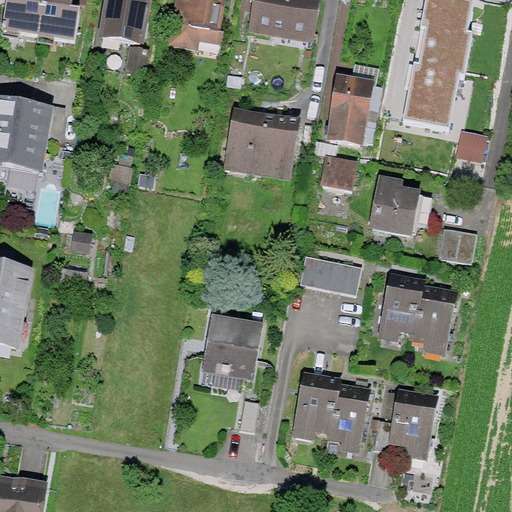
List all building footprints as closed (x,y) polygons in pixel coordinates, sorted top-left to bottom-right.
[(36,41),(42,0),(7,0),(2,36),(36,41)] [(71,0),(42,0),(36,41),(73,48),(78,20),(68,19),(71,0)] [(147,4),(124,0),(108,0),(101,43),(140,49),(147,4)] [(226,0),(223,0),(177,0),(171,37),(174,38),(172,48),(198,54),(200,46),(222,51),(224,40),(219,39),(226,0)] [(319,5),(294,0),(257,0),(249,37),(273,43),(274,38),(310,46),(319,5)] [(471,0),(424,0),(420,25),(426,26),(419,63),(413,62),(402,118),(448,127),(458,72),(464,73),(472,32),(466,31),(471,0)] [(145,58),(130,56),(128,77),(143,78),(145,58)] [(371,89),(339,84),(329,147),(361,152),(371,89)] [(18,112),(0,109),(0,171),(8,173),(18,112)] [(64,120),(18,112),(8,173),(40,178),(46,144),(60,146),(64,120)] [(297,127),(234,116),(224,175),(287,186),(297,127)] [(357,173),(327,166),(321,191),(351,197),(357,173)] [(130,173),(113,170),(111,183),(128,185),(130,173)] [(403,190),(379,185),(366,240),(411,250),(415,230),(428,233),(434,207),(401,200),(403,190)] [(475,240),(444,234),(439,261),(471,266),(475,240)] [(320,259),(306,256),(300,285),(315,288),(320,259)] [(335,262),(320,259),(315,288),(329,291),(335,262)] [(348,265),(335,262),(329,291),(342,294),(348,265)] [(362,268),(348,265),(342,294),(356,297),(362,268)] [(0,351),(18,355),(31,276),(0,271),(0,351)] [(419,282),(386,277),(376,342),(408,347),(418,291),(419,282)] [(455,297),(418,291),(408,347),(407,353),(444,359),(455,297)] [(262,331),(212,322),(202,378),(252,387),(262,331)] [(340,386),(303,379),(292,442),(329,448),(339,390),(340,386)] [(371,395),(339,390),(329,448),(328,455),(360,461),(371,395)] [(390,429),(376,427),(371,456),(384,459),(386,452),(406,455),(404,464),(426,468),(438,399),(397,392),(390,429)] [(258,409),(245,407),(241,436),(253,438),(258,409)] [(42,511),(46,492),(0,483),(0,511),(42,511)]
